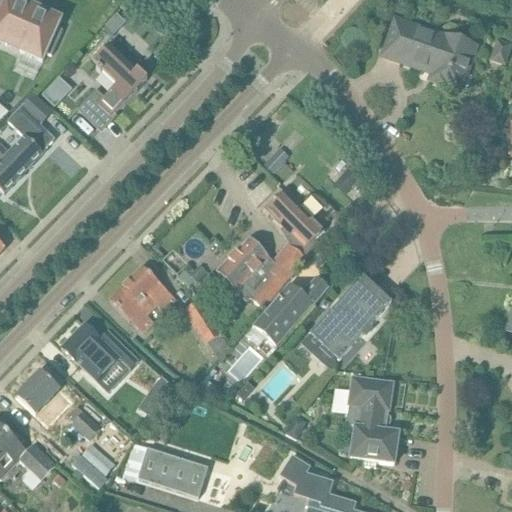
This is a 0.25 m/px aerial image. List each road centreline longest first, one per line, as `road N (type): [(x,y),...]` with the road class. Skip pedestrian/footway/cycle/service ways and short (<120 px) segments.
road 1 (unclassified): [(0,355),(292,48)]
road 2 (unclassified): [(259,23),(0,301)]
road 3 (residential): [(444,511),(444,334),(425,214)]
road 4 (residential): [(425,214),(330,77),(292,48)]
